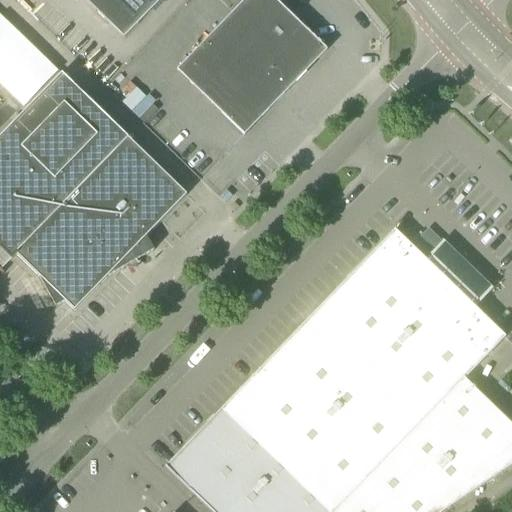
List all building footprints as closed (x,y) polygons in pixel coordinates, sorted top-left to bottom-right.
[(83,0),(124,39),(161,0),(83,0)] [(244,136),(326,51),(273,0),(246,0),(177,71),(244,136)] [(154,251),(147,238),(187,196),(62,75),(0,138),(0,272),(3,275),(4,274),(1,271),(16,255),(39,277),(56,308),(65,303),(75,312),(107,278),(154,251)] [(131,113),(145,98),(135,89),(121,104),(131,113)] [(472,306),(487,290),(443,248),(428,263),(394,231),(258,372),(165,468),(210,511),(444,511),(511,466),(511,425),(464,380),(505,338),(472,306)]
